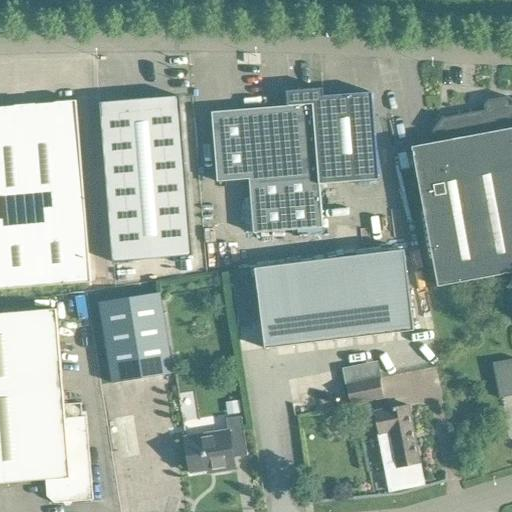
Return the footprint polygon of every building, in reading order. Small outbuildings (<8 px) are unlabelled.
[(289,107),(212,113),(218,182),(250,180),(255,234),(324,228),(320,185),(379,180),(372,93),(324,97),(324,89),(287,92),(289,107)] [(114,262),(193,256),(180,97),(101,103),(114,262)] [(511,99),(508,97),(488,101),(485,106),(486,111),(446,118),(443,117),(433,133),(437,144),(413,148),(417,168),(439,287),(511,273),(511,99)] [(0,289),(91,282),(78,121),(77,101),(0,107),(0,289)] [(266,349),(415,331),(405,251),(256,269),(266,349)] [(173,374),(170,355),(161,294),(100,303),(113,384),(173,374)] [(64,404),(57,309),(0,313),(0,483),(47,479),(47,497),(57,505),(94,500),(87,417),(84,417),(82,402),(64,404)] [(511,360),(493,364),(500,399),(511,396),(511,360)] [(380,378),(347,385),(351,405),(384,398),(380,378)] [(409,406),(374,412),(386,471),(420,464),(409,406)] [(248,456),(242,417),(227,419),(229,431),(186,438),(191,474),(217,470),(218,473),(236,470),(234,458),(248,456)]
